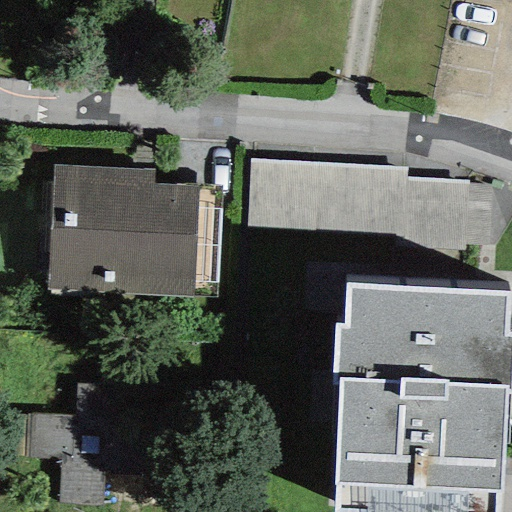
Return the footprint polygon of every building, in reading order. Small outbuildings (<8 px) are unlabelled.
[(405,168),(249,159),(245,229),(401,237),(404,179),(405,168)] [(154,169),(53,164),(47,290),(216,298),(221,188),(153,185),(154,169)] [(464,251),(466,181),(404,179),(401,237),(400,249),(464,251)] [(508,293),(343,284),(341,323),(334,323),(330,387),(338,387),(331,511),(499,511),(506,396),(511,396),(511,332),(506,332),(508,293)] [(72,417),(25,416),(24,458),(60,459),(59,504),(99,506),(99,477),(144,478),(145,431),(115,430),(117,383),(73,382),(72,417)]
